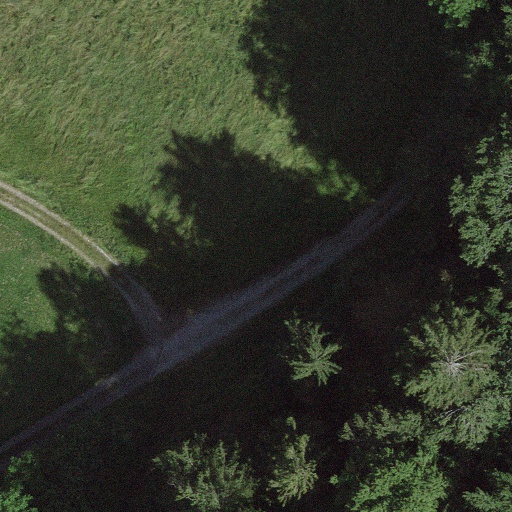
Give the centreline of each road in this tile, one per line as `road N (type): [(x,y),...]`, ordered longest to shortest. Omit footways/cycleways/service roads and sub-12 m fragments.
road 1 (track): [(411,218),(167,386),(0,477)]
road 2 (track): [(0,184),(64,216),(142,295),(167,386),(159,445),(131,511)]
road 3 (track): [(411,218),(511,36)]
